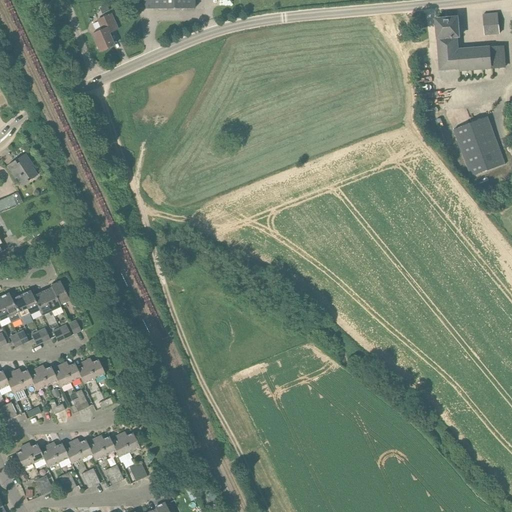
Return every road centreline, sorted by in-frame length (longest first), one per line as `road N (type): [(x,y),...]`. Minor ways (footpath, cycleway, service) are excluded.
road 1 (tertiary): [(28,113),(242,23),(474,0)]
road 2 (track): [(138,203),(184,343),(266,511)]
road 3 (track): [(96,81),(138,203)]
